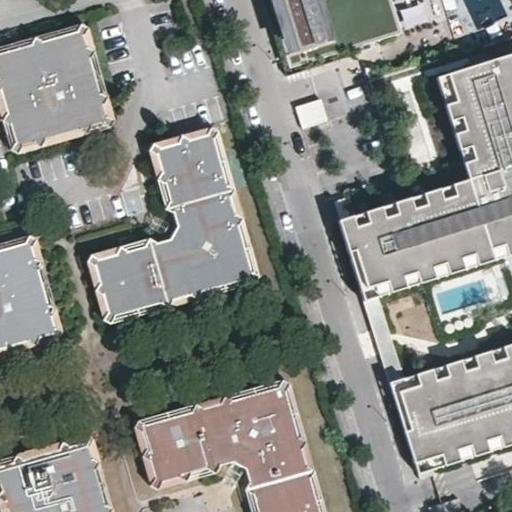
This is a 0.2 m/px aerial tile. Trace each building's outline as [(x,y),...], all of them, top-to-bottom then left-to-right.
[(401,34),(390,0),(266,0),(288,69),(359,48),(401,34)] [(83,37),(87,28),(80,24),(76,31),(63,34),(56,31),(52,38),(40,41),(33,37),(27,45),(17,48),(9,45),(5,52),(0,53),(0,92),(7,114),(2,121),(10,125),(14,141),(9,150),(16,154),(21,145),(32,143),(39,147),(44,139),(54,136),(63,140),(67,132),(77,129),(86,133),(91,125),(100,122),(110,127),(114,121),(105,115),(103,105),(107,97),(99,93),(95,82),(100,74),(92,70),(89,59),(93,51),(84,47),(83,37)] [(343,211),(333,214),(343,245),(346,245),(358,284),(377,278),(380,289),(398,283),(394,272),(404,268),(407,279),(426,273),(422,260),(432,258),(436,273),(458,266),(455,254),(462,252),(465,263),(487,256),(483,242),(497,237),(500,249),(511,245),(511,240),(510,233),(511,232),(511,77),(502,49),(435,71),(444,99),(431,103),(437,122),(451,118),(454,128),(443,131),(448,148),(461,144),(465,160),(455,163),(460,178),(442,183),(445,195),(429,200),(425,187),(412,191),(415,201),(400,206),(397,198),(385,202),(388,210),(373,215),(370,205),(356,209),(358,218),(346,222),(343,211)] [(296,91),(303,113),(328,105),(321,83),(296,91)] [(213,139),(217,132),(210,127),(206,135),(190,139),(181,136),(177,142),(159,148),(152,143),(148,152),(156,156),(160,172),(156,180),(163,184),(168,201),(164,209),(172,214),(176,227),(169,239),(156,243),(148,239),(143,246),(126,251),(118,247),(114,254),(96,259),(90,256),(86,262),(94,267),(98,283),(94,291),(100,296),(106,314),(102,321),(109,325),(113,316),(128,312),(139,317),(143,308),(159,304),(167,308),(171,299),(189,295),(196,299),(201,292),(217,287),(225,292),(230,284),(247,279),(255,283),(258,277),(251,271),(246,255),(250,246),(242,242),(237,227),(242,218),(234,214),(228,198),(234,190),(226,185),(221,169),(226,160),(217,156),(213,139)] [(31,248),(35,240),(29,236),(24,244),(14,246),(6,242),(2,250),(0,250),(0,348),(2,348),(11,353),(16,344),(26,342),(34,346),(39,338),(48,335),(56,340),(61,332),(53,329),(50,316),(55,309),(47,305),(45,296),(49,288),(41,283),(38,272),(42,263),(34,258),(31,248)] [(404,372),(380,294),(367,298),(392,376),(404,372)] [(426,364),(409,369),(414,382),(400,387),(410,418),(403,425),(412,455),(439,447),(442,458),(451,456),(446,442),(467,435),(471,450),(481,447),(477,434),(497,428),(502,443),(510,440),(505,423),(511,420),(511,338),(495,344),(499,355),(489,358),(485,344),(466,350),(470,363),(460,366),(456,355),(439,360),(444,374),(431,378),(426,364)] [(284,391),(289,384),(280,380),(276,387),(260,391),(252,387),(247,395),(232,399),(223,395),(218,403),(203,408),(194,404),(190,412),(173,417),(166,412),(162,420),(145,425),(136,420),(133,428),(140,432),(144,449),(141,457),(147,460),(153,477),(149,485),(156,489),(160,481),(176,477),(185,481),(189,473),(206,469),(213,473),(217,465),(230,461),(243,468),(248,482),(244,490),(250,493),(256,511),(255,511),(318,511),(318,507),(322,499),(314,494),(309,478),(313,470),(305,465),(300,449),(304,441),(296,436),(291,418),(296,412),(288,407),(284,391)] [(0,488),(2,497),(0,502),(0,506),(2,507),(6,509),(6,511),(107,511),(106,511),(103,502),(107,493),(99,488),(96,477),(100,469),(93,466),(89,454),(93,445),(85,442),(81,449),(70,453),(63,448),(59,456),(46,460),(38,456),(34,463),(24,466),(15,462),(11,471),(1,474),(0,473),(0,488)]
